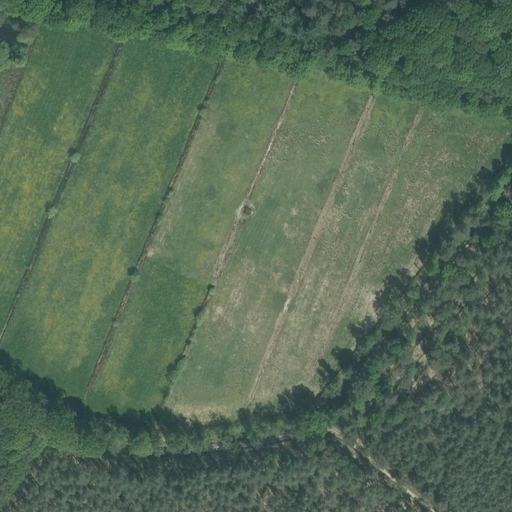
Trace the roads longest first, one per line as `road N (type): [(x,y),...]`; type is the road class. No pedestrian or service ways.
road 1 (track): [(311,419),(223,448),(136,450),(36,424),(0,392)]
road 2 (track): [(428,511),(311,419)]
